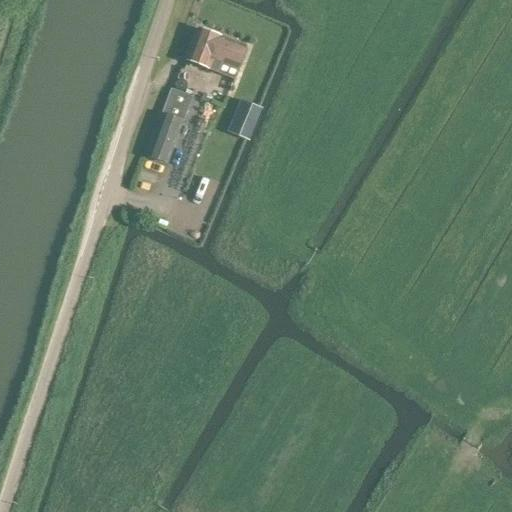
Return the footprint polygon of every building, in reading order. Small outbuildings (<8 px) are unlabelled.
[(219,74),(226,57),(247,65),(253,51),(201,31),(189,63),(219,74)] [(184,123),(193,100),(173,92),(164,115),(184,123)] [(253,129),(261,108),(240,99),(231,120),(253,129)] [(148,157),(152,159),(168,166),(184,123),(164,115),(148,157)] [(203,225),(211,217),(194,201),(186,209),(203,225)]
